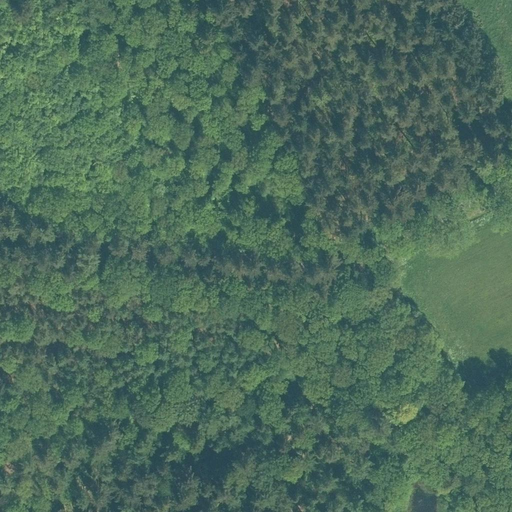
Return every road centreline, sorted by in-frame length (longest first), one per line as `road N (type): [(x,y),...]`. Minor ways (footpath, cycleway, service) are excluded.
road 1 (tertiary): [(511,180),(329,266),(0,223)]
road 2 (track): [(511,204),(347,291),(297,431),(211,511)]
road 3 (track): [(213,0),(324,219),(318,266)]
road 4 (track): [(353,261),(449,437)]
